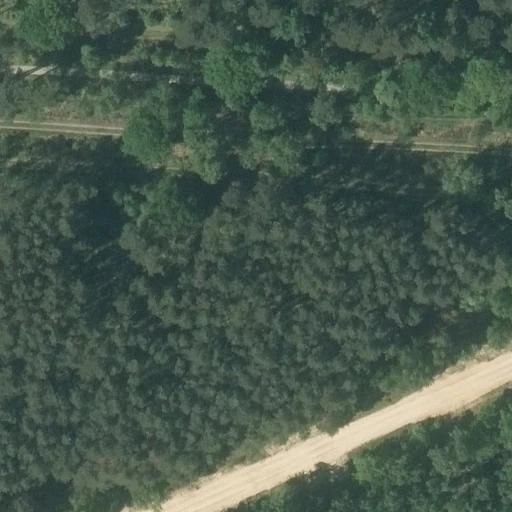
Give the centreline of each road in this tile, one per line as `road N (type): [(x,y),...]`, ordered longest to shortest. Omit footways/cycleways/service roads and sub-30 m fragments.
road 1 (track): [(0,12),(167,27),(511,37)]
road 2 (track): [(173,511),(511,366)]
